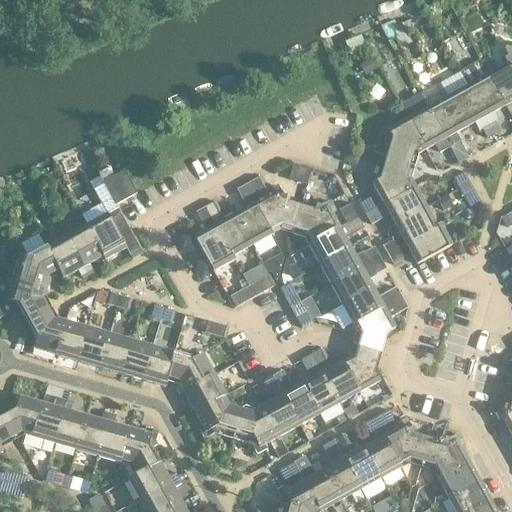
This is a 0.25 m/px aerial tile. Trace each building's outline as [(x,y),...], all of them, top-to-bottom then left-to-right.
[(369,61),(359,67),(366,77),(375,71),(369,61)] [(511,72),(508,65),(488,76),(504,108),(505,107),(511,103),(511,72)] [(504,108),(488,76),(468,88),(493,134),(500,131),(495,123),(497,122),(495,113),(504,108)] [(493,134),(468,88),(448,99),(464,129),(474,124),(479,132),(483,130),(487,138),(493,134)] [(464,129),(448,99),(428,110),(449,148),(455,145),(450,137),(464,129)] [(449,148),(428,110),(407,121),(424,151),(439,143),(443,151),(449,148)] [(424,151),(407,121),(387,132),(391,139),(385,160),(407,166),(411,154),(415,152),(417,155),(424,151)] [(347,149),(343,163),(357,167),(361,153),(347,149)] [(407,166),(385,160),(379,181),(372,185),(383,205),(414,188),(410,181),(406,183),(404,179),(407,166)] [(300,167),(297,183),(306,186),(310,170),(300,167)] [(124,172),(104,183),(103,184),(116,206),(137,195),(124,172)] [(463,173),(452,179),(457,188),(468,182),(463,173)] [(266,189),(260,178),(245,186),(251,197),(266,189)] [(468,182),(457,188),(459,190),(462,197),(473,191),(468,182)] [(256,205),(251,197),(245,186),(234,192),(240,203),(244,201),(248,209),(234,216),(252,247),(272,235),(270,232),(256,205)] [(269,197),(256,205),(270,232),(281,226),(294,230),(300,208),(285,203),(286,197),(282,196),(277,187),(267,193),(269,197)] [(426,209),(414,188),(383,205),(375,209),(365,215),(371,226),(381,221),(379,216),(387,212),(394,226),(426,209)] [(473,191),(462,197),(469,209),(480,203),(473,191)] [(447,197),(437,202),(443,213),(453,208),(447,197)] [(369,198),(358,203),(365,215),(375,209),(369,198)] [(221,214),(215,203),(204,209),(232,258),(233,257),(252,247),(234,216),(221,224),(216,216),(221,214)] [(315,212),(300,208),(294,230),(306,234),(312,244),(339,229),(331,216),(335,214),(329,203),(321,208),(317,206),(315,212)] [(357,219),(349,204),(339,210),(347,225),(357,219)] [(232,258),(204,209),(194,215),(200,225),(205,223),(209,230),(194,239),(213,273),(235,261),(233,257),(232,258)] [(436,227),(426,209),(394,226),(402,240),(394,244),(392,240),(381,245),(387,256),(436,229),(436,227)] [(125,224),(120,213),(109,220),(107,216),(87,227),(104,258),(102,259),(104,262),(126,250),(126,249),(121,239),(115,229),(125,224)] [(511,213),(501,220),(506,228),(511,224),(511,213)] [(364,230),(357,219),(347,225),(339,229),(312,244),(308,246),(320,267),(350,250),(342,236),(351,232),(353,236),(364,230)] [(115,229),(121,239),(131,233),(125,224),(115,229)] [(439,225),(436,227),(436,229),(387,256),(393,266),(403,261),(401,256),(409,252),(417,266),(451,247),(439,225)] [(104,258),(87,227),(67,238),(88,277),(94,274),(90,266),(102,259),(104,258)] [(131,233),(121,239),(126,249),(136,243),(131,233)] [(88,277),(67,238),(46,250),(57,270),(59,275),(63,280),(78,272),(82,280),(88,277)] [(136,243),(126,249),(126,250),(132,260),(142,254),(136,243)] [(380,259),(374,249),(364,255),(366,259),(358,264),(350,250),(320,267),(331,287),(380,259)] [(57,270),(46,250),(28,259),(20,257),(13,279),(47,289),(49,280),(45,279),(47,275),(57,270)] [(277,281),(284,259),(282,255),(262,265),(266,273),(272,274),(276,282),(277,281)] [(282,275),(291,278),(293,281),(300,277),(290,258),(286,260),(282,275)] [(386,270),(380,259),(331,287),(342,306),(372,290),(364,276),(373,271),(375,276),(386,270)] [(274,287),(269,277),(258,283),(264,293),(274,287)] [(13,279),(7,301),(6,302),(15,304),(18,310),(28,328),(33,337),(34,339),(35,341),(33,350),(55,357),(65,323),(57,321),(52,311),(44,298),(47,289),(13,279)] [(247,289),(253,299),(264,293),(258,283),(247,289)] [(295,293),(289,283),(279,289),(284,299),(295,293)] [(237,294),(243,305),(253,299),(247,289),(237,294)] [(402,300),(396,289),(385,294),(388,299),(380,303),(372,290),(342,306),(324,316),(329,327),(340,321),(340,320),(347,316),(353,327),(384,310),(391,306),(402,300)] [(284,299),(290,310),(301,304),(301,303),(295,293),(284,299)] [(120,297),(109,294),(105,305),(117,309),(120,297)] [(233,310),(243,305),(237,294),(228,300),(233,310)] [(131,301),(120,297),(117,309),(128,312),(131,301)] [(0,319),(18,310),(15,304),(6,302),(7,301),(0,299),(0,319)] [(306,313),(309,318),(316,314),(308,300),(301,303),(306,313)] [(407,309),(402,300),(391,306),(397,315),(407,309)] [(301,304),(290,310),(296,319),(306,313),(301,304)] [(164,310),(152,306),(149,318),(161,322),(164,310)] [(175,313),(164,310),(161,322),(172,325),(175,313)] [(394,330),(384,310),(353,327),(357,334),(354,343),(350,359),(342,363),(359,395),(380,383),(375,375),(377,369),(383,349),(385,340),(386,334),(394,330)] [(309,318),(306,313),(296,319),(302,330),(312,324),(309,318)] [(217,325),(206,322),(203,334),(214,337),(217,325)] [(87,329),(65,323),(55,357),(77,363),(87,329)] [(228,328),(217,325),(214,337),(225,340),(228,328)] [(109,336),(87,329),(77,363),(99,370),(109,336)] [(131,342),(109,336),(99,370),(121,376),(131,342)] [(153,349),(131,342),(121,376),(143,382),(153,349)] [(175,355),(153,349),(143,382),(166,389),(169,377),(175,355)] [(322,350),(312,356),(339,406),(359,395),(342,363),(327,371),(323,363),(327,361),(322,350)] [(194,361),(175,355),(169,377),(177,379),(181,381),(183,384),(179,386),(183,394),(214,377),(203,356),(194,361)] [(339,406),(312,356),(301,362),(307,372),(312,369),(316,377),(302,385),(319,417),(339,406)] [(288,382),(282,372),(272,378),(299,427),(319,417),(302,385),(288,393),(283,385),(288,382)] [(226,397),(214,377),(183,394),(195,415),(222,400),(226,397)] [(299,427),(272,378),(262,384),(267,394),(272,391),(276,399),(261,408),(263,412),(278,439),(299,427)] [(42,405),(19,398),(17,407),(12,410),(3,415),(0,416),(0,452),(1,449),(15,441),(24,436),(32,439),(42,405)] [(58,409),(42,405),(32,439),(54,445),(67,402),(61,400),(58,409)] [(228,410),(222,400),(195,415),(202,428),(206,434),(214,430),(234,436),(240,413),(228,410)] [(511,400),(510,408),(504,406),(503,411),(495,416),(503,431),(507,429),(511,437),(511,436),(511,400)] [(73,404),(67,402),(54,445),(76,452),(86,418),(70,413),(73,404)] [(395,422),(389,411),(381,415),(387,426),(395,422)] [(278,439),(263,412),(253,417),(240,413),(234,436),(254,441),(256,445),(259,450),(265,446),(278,439)] [(101,422),(86,418),(76,452),(98,458),(110,415),(104,413),(101,422)] [(117,417),(110,415),(98,458),(120,465),(121,461),(130,430),(114,426),(117,417)] [(387,426),(381,415),(374,420),(380,430),(387,426)] [(384,438),(380,430),(374,420),(363,426),(369,436),(373,433),(377,441),(363,449),(381,480),(401,469),(399,465),(384,438)] [(397,430),(384,438),(399,465),(409,459),(422,463),(429,441),(412,436),(414,431),(410,430),(405,421),(395,427),(397,430)] [(140,433),(130,430),(121,461),(133,464),(138,474),(159,463),(152,450),(156,447),(154,443),(157,434),(142,429),(140,433)] [(349,447),(344,436),(333,442),(361,491),(381,480),(363,449),(349,457),(345,449),(349,447)] [(444,445),(429,441),(422,463),(434,467),(440,477),(468,462),(463,453),(466,451),(458,436),(449,441),(446,440),(444,445)] [(361,491),(333,442),(323,448),(329,458),(334,456),(338,463),(323,472),(340,503),(361,491)] [(309,469),(304,458),(292,465),(298,475),(302,483),(317,511),(318,511),(324,511),(340,503),(323,472),(309,479),(305,471),(309,469)] [(235,461),(233,469),(245,472),(247,464),(235,461)] [(479,482),(468,462),(440,477),(437,479),(447,499),(479,482)] [(168,478),(159,463),(138,474),(128,480),(139,501),(179,479),(175,473),(168,478)] [(292,465),(285,469),(291,479),(298,475),(292,465)] [(283,483),(291,479),(285,469),(278,473),(283,483)] [(0,481),(12,485),(15,474),(5,470),(3,476),(0,474),(0,481)] [(43,483),(52,485),(55,474),(46,471),(43,483)] [(27,477),(15,474),(12,485),(23,488),(27,477)] [(64,476),(55,474),(52,485),(61,488),(64,476)] [(73,479),(64,476),(61,488),(69,491),(73,479)] [(69,491),(79,493),(82,482),(73,479),(69,491)] [(182,485),(179,479),(139,501),(145,511),(165,511),(182,503),(174,489),(182,485)] [(12,485),(0,481),(0,493),(9,496),(12,485)] [(82,482),(79,493),(86,495),(88,496),(91,484),(90,484),(82,482)] [(471,511),(490,502),(479,482),(447,499),(454,511),(471,511)] [(315,511),(317,511),(302,483),(289,490),(287,487),(277,492),(281,501),(286,499),(287,502),(284,511),(315,511)] [(23,488),(12,485),(9,496),(20,500),(23,488)] [(104,505),(99,496),(89,501),(94,510),(104,505)] [(390,498),(372,508),(373,511),(389,511),(396,509),(390,498)] [(495,511),(490,502),(471,511),(495,511)] [(186,511),(182,503),(165,511),(186,511)]
